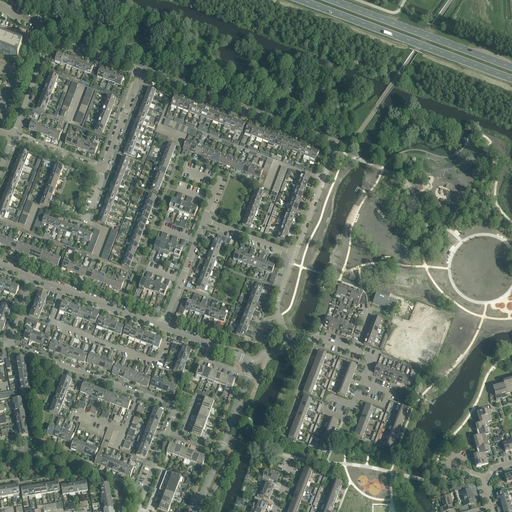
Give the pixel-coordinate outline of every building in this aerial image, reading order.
[(0,52),(19,59),(23,49),(0,40),(0,52)] [(54,56),(51,62),(54,63),(55,61),(61,64),(64,55),(58,53),(57,57),(54,56)] [(64,55),(61,64),(67,66),(70,58),(64,55)] [(73,68),(76,60),(70,58),(67,66),(73,68)] [(78,61),(76,60),(73,68),(79,70),(82,62),(82,61),(78,60),(78,61)] [(84,73),(87,64),(82,62),(79,70),(84,73)] [(87,64),(84,73),(90,75),(90,76),(92,78),(95,70),(93,69),(94,67),(87,64)] [(100,69),(97,77),(103,80),(106,71),(100,69)] [(106,71),(103,80),(109,82),(112,74),(106,71)] [(58,77),(50,74),(48,80),(56,83),(58,77)] [(114,86),(115,84),(118,76),(112,74),(109,82),(108,84),(114,86)] [(121,86),(124,78),(118,76),(115,84),(121,86)] [(46,86),(54,89),(56,83),(48,80),(46,86)] [(43,92),(51,95),(54,89),(46,86),(43,92)] [(155,93),(159,94),(160,92),(156,90),(156,91),(149,88),(146,94),(154,97),(154,96),(155,93)] [(43,92),(41,97),(49,100),(52,102),(54,96),(51,95),(43,92)] [(158,98),(154,96),(154,97),(146,94),(144,100),(151,103),(152,102),(153,99),(157,100),(158,98)] [(115,103),(116,103),(118,99),(108,96),(106,102),(114,105),(115,103)] [(39,103),(47,106),(49,100),(41,97),(39,103)] [(178,98),(178,99),(174,97),(171,105),(177,108),(180,99),(178,98)] [(183,100),(180,99),(177,108),(183,110),(186,102),(183,100)] [(144,100),(142,106),(149,109),(150,108),(151,104),(155,106),(156,104),(152,102),(151,103),(144,100)] [(114,105),(106,102),(103,108),(111,111),(114,105)] [(190,103),(186,102),(183,110),(189,112),(192,104),(190,103)] [(37,109),(45,112),(47,106),(39,103),(37,109)] [(194,105),(192,104),(189,112),(195,114),(198,106),(194,105)] [(149,110),(153,112),(153,110),(150,108),(149,109),(142,106),(140,112),(147,115),(147,114),(149,110)] [(202,107),(202,108),(198,106),(195,114),(201,117),(204,108),(202,107)] [(101,114),(109,117),(111,111),(103,108),(101,114)] [(206,109),(204,108),(201,117),(207,119),(210,111),(206,109)] [(214,112),(213,112),(210,111),(207,119),(212,121),(216,113),(214,112)] [(151,116),(147,114),(147,115),(140,112),(137,118),(145,121),(145,120),(146,116),(150,118),(151,116)] [(218,114),(218,113),(216,113),(212,121),(219,123),(222,115),(218,114)] [(109,117),(101,114),(99,120),(107,123),(109,117)] [(225,116),(225,117),(222,115),(219,123),(224,126),(227,117),(225,116)] [(230,118),(227,117),(224,126),(223,128),(229,131),(233,120),(230,118)] [(149,121),(145,120),(145,121),(137,118),(135,124),(142,127),(143,126),(144,122),(148,124),(149,121)] [(33,119),(29,130),(35,132),(38,124),(39,122),(33,119)] [(97,126),(105,129),(107,123),(99,120),(97,126)] [(237,121),(233,120),(229,131),(235,133),(236,130),(239,122),(237,121)] [(241,123),(242,122),(239,122),(236,130),(242,132),(245,124),(241,123)] [(41,134),(44,126),(38,124),(35,132),(41,134)] [(147,128),(143,126),(142,127),(135,124),(133,130),(140,133),(141,132),(142,128),(146,130),(147,128)] [(248,125),(245,133),(251,136),(254,127),(252,126),(252,127),(248,125)] [(46,137),(50,129),(44,126),(41,134),(46,137)] [(94,131),(103,134),(105,129),(97,126),(94,131)] [(256,129),(256,128),(254,127),(251,136),(257,138),(260,130),(256,129)] [(52,139),(55,131),(50,129),(46,137),(52,139)] [(144,133),(141,132),(140,133),(133,130),(131,136),(138,139),(138,138),(140,134),(144,136),(144,133)] [(264,131),(260,130),(257,138),(263,140),(266,132),(264,131)] [(58,141),(62,133),(55,131),(52,139),(58,141)] [(268,133),(266,132),(263,140),(268,142),(272,134),(268,133)] [(275,136),(272,134),(268,142),(267,145),(273,147),(274,145),(278,136),(276,135),(275,136)] [(68,136),(65,144),(71,146),(74,138),(68,136)] [(141,141),(142,139),(138,138),(138,139),(131,136),(128,142),(136,145),(136,144),(137,140),(141,141)] [(280,137),(278,136),(274,145),(280,147),(283,139),(280,137)] [(77,148),(80,140),(74,138),(71,146),(77,148)] [(287,140),(283,139),(280,147),(287,149),(290,141),(287,140)] [(83,150),(86,142),(80,140),(77,148),(83,150)] [(186,141),(183,149),(187,151),(189,152),(192,144),(186,141)] [(292,142),(290,141),(287,149),(292,151),(295,143),(292,142)] [(89,153),(92,145),(86,142),(83,150),(89,153)] [(133,151),(134,150),(135,146),(139,147),(140,145),(136,144),(136,145),(128,142),(126,148),(133,151)] [(299,144),(299,145),(295,143),(292,151),(298,154),(301,145),(299,144)] [(162,149),(166,151),(166,150),(173,153),(176,147),(175,146),(172,145),(169,144),(168,144),(167,149),(163,147),(162,149)] [(191,153),(195,154),(198,146),(192,144),(189,152),(191,153)] [(95,155),(98,147),(92,145),(89,153),(95,155)] [(303,146),(304,146),(301,145),(298,154),(304,156),(307,148),(303,146)] [(199,155),(199,156),(201,157),(204,148),(198,146),(195,154),(199,155)] [(124,154),(131,156),(133,152),(137,153),(138,151),(134,150),(133,151),(126,148),(124,154)] [(204,148),(201,157),(203,157),(202,158),(206,160),(207,158),(210,150),(204,148)] [(311,149),(307,148),(304,156),(303,159),(309,161),(310,158),(313,150),(311,149)] [(166,150),(166,151),(164,154),(161,153),(160,155),(164,157),(164,156),(171,159),(173,153),(166,150)] [(211,160),(210,160),(213,161),(216,152),(210,150),(207,158),(211,160)] [(310,158),(316,160),(317,158),(318,155),(319,152),(315,151),(313,150),(310,158)] [(29,154),(21,151),(19,156),(27,160),(29,154)] [(215,162),(215,161),(219,163),(222,155),(216,152),(213,161),(215,162)] [(222,164),(222,165),(225,166),(228,157),(222,155),(219,163),(222,164)] [(27,160),(19,156),(16,162),(25,166),(27,160)] [(164,156),(164,157),(162,160),(158,159),(158,161),(161,163),(162,162),(169,164),(171,159),(164,156)] [(129,162),(133,163),(134,161),(130,159),(130,160),(123,157),(120,163),(128,166),(128,165),(129,162)] [(227,166),(230,167),(234,159),(228,157),(225,166),(227,166)] [(234,169),(236,170),(239,161),(234,159),(230,167),(234,169)] [(238,171),(239,170),(242,172),(245,164),(239,161),(236,170),(238,171)] [(25,166),(16,162),(14,168),(22,171),(25,166)] [(162,162),(161,163),(160,166),(156,165),(155,167),(159,168),(167,170),(169,164),(162,162)] [(120,163),(118,169),(125,172),(126,171),(129,173),(132,167),(128,165),(128,166),(120,163)] [(64,167),(56,164),(53,170),(61,173),(64,167)] [(246,173),(246,174),(248,174),(251,166),(245,164),(242,172),(246,173)] [(250,175),(254,176),(257,168),(251,166),(248,174),(250,175)] [(22,171),(14,168),(12,174),(20,177),(22,171)] [(159,168),(158,172),(154,171),(153,173),(157,175),(157,174),(164,176),(167,170),(159,168)] [(258,178),(257,178),(260,179),(260,178),(261,175),(262,173),(263,170),(257,168),(254,176),(258,178)] [(129,173),(126,171),(125,172),(118,169),(116,175),(123,178),(123,177),(125,173),(129,175),(129,173)] [(51,176),(59,179),(61,173),(53,170),(51,176)] [(20,177),(12,174),(10,180),(18,183),(20,177)] [(157,174),(157,175),(155,178),(152,177),(151,179),(155,180),(162,182),(164,176),(157,174)] [(310,177),(302,174),(299,180),(307,183),(309,179),(310,177)] [(127,179),(123,177),(123,178),(116,175),(113,181),(121,184),(121,183),(123,179),(126,181),(127,179)] [(59,179),(51,176),(49,181),(57,185),(59,179)] [(18,183),(10,180),(7,186),(16,189),(18,183)] [(155,180),(153,184),(149,183),(149,185),(152,186),(153,186),(160,188),(162,182),(155,180)] [(306,187),(306,186),(307,183),(299,180),(297,186),(306,189),(306,187)] [(46,187),(55,191),(57,185),(49,181),(46,187)] [(125,184),(121,183),(121,184),(113,181),(111,187),(119,190),(119,189),(120,185),(124,187),(125,184)] [(450,194),(453,190),(445,185),(443,188),(450,194)] [(16,189),(7,186),(5,192),(13,195),(16,189)] [(153,186),(152,186),(151,190),(147,188),(146,191),(150,192),(151,192),(158,194),(160,188),(153,186)] [(304,191),(305,191),(306,189),(297,186),(295,191),(303,195),(304,191)] [(55,191),(46,187),(44,193),(52,197),(55,191)] [(118,191),(122,192),(123,190),(119,189),(119,190),(111,187),(109,193),(116,196),(117,195),(118,191)] [(254,194),(254,193),(253,196),(261,199),(264,193),(256,190),(254,194)] [(302,198),(303,195),(295,191),(293,197),(301,201),(302,198)] [(13,195),(5,192),(3,198),(11,201),(13,195)] [(42,199),(50,202),(52,197),(44,193),(42,199)] [(120,199),(120,196),(117,195),(116,196),(109,193),(107,199),(114,202),(114,201),(116,197),(120,199)] [(173,199),(169,208),(174,210),(181,194),(178,193),(175,200),(173,199)] [(181,194),(174,210),(179,212),(182,203),(180,202),(183,195),(181,194)] [(143,200),(146,201),(147,201),(154,204),(156,198),(149,195),(147,199),(143,198),(143,200)] [(252,198),(253,198),(251,202),(259,205),(261,199),(253,196),(252,198)] [(188,197),(185,204),(182,203),(179,212),(184,214),(190,198),(188,197)] [(300,203),(301,201),(293,197),(290,203),(298,206),(300,203)] [(11,201),(3,198),(1,203),(9,207),(11,201)] [(190,206),(193,199),(190,198),(184,214),(189,215),(192,207),(190,206)] [(40,205),(48,208),(50,202),(42,199),(40,205)] [(118,202),(114,201),(114,202),(107,199),(105,205),(112,207),(114,203),(117,204),(118,202)] [(194,217),(198,209),(200,201),(198,200),(195,208),(192,207),(189,215),(194,217)] [(140,206),(144,207),(152,210),(154,204),(147,201),(146,201),(145,205),(141,204),(140,206)] [(250,205),(249,205),(248,208),(257,211),(259,205),(251,202),(250,205)] [(9,207),(1,203),(0,205),(0,209),(7,213),(9,207)] [(298,210),(297,210),(298,206),(290,203),(288,209),(297,212),(298,210)] [(111,209),(115,210),(116,208),(112,207),(105,205),(102,211),(110,213),(111,209)] [(138,212),(142,213),(150,215),(152,210),(144,207),(143,211),(139,210),(138,212)] [(247,209),(245,213),(247,214),(255,217),(257,211),(248,208),(248,210),(247,209)] [(295,214),(296,215),(297,212),(288,209),(286,215),(294,218),(295,214)] [(108,219),(109,215),(113,216),(114,214),(110,213),(102,211),(100,216),(107,219),(108,219)] [(136,218),(140,219),(147,221),(150,215),(142,213),(140,217),(137,216),(136,218)] [(245,217),(244,220),(253,223),(255,217),(247,214),(245,217)] [(293,222),(294,218),(286,215),(284,221),(292,224),(293,222)] [(48,230),(49,226),(48,226),(51,219),(45,216),(45,217),(43,220),(42,223),(47,225),(45,229),(48,230)] [(98,223),(105,225),(107,221),(111,222),(111,220),(108,219),(107,219),(100,216),(98,223)] [(53,232),(55,228),(54,228),(57,221),(51,219),(48,226),(49,226),(53,227),(51,231),(53,232)] [(134,224),(137,225),(138,224),(145,227),(147,221),(140,219),(138,223),(134,222),(134,224)] [(242,222),(241,224),(242,225),(242,226),(250,229),(252,225),(254,226),(255,224),(253,223),(244,220),(243,221),(242,222)] [(291,226),(292,224),(284,221),(281,220),(279,226),(281,227),(290,230),(291,226)] [(59,234),(61,230),(60,230),(63,223),(57,221),(54,228),(55,228),(59,230),(57,234),(59,234)] [(65,237),(67,233),(66,232),(69,225),(63,223),(60,230),(61,230),(65,232),(63,236),(65,237)] [(138,224),(137,225),(136,229),(132,227),(131,230),(135,231),(136,230),(143,233),(145,227),(138,224)] [(71,239),(73,235),(72,235),(75,228),(69,225),(66,232),(67,233),(71,234),(69,238),(71,239)] [(289,234),(288,234),(290,230),(281,227),(279,233),(288,236),(289,234)] [(77,241),(79,237),(78,237),(81,230),(75,228),(72,235),(73,235),(77,237),(75,240),(77,241)] [(82,239),(81,243),(83,243),(85,240),(84,239),(87,232),(81,230),(78,237),(79,237),(82,239)] [(136,230),(135,231),(134,235),(130,233),(129,236),(133,237),(133,236),(141,239),(143,233),(136,230)] [(91,238),(92,235),(93,234),(87,232),(84,239),(85,240),(90,242),(90,241),(91,238)] [(157,239),(153,250),(158,252),(165,233),(163,232),(160,240),(157,239)] [(165,242),(168,234),(165,233),(158,252),(163,254),(168,243),(165,242)] [(277,239),(285,242),(286,238),(287,238),(288,236),(279,233),(277,239)] [(133,236),(133,237),(132,241),(128,239),(127,241),(131,243),(131,242),(138,245),(141,239),(133,236)] [(173,236),(170,244),(168,243),(163,254),(168,256),(169,253),(175,237),(173,236)] [(175,246),(178,238),(175,237),(169,253),(174,255),(177,247),(175,246)] [(8,239),(5,247),(10,249),(14,241),(8,239)] [(173,257),(178,259),(181,252),(183,249),(182,248),(185,241),(183,240),(180,247),(177,247),(174,255),(173,257)] [(208,240),(207,242),(221,248),(224,249),(226,244),(224,243),(221,242),(219,241),(216,240),(215,240),(213,243),(208,240)] [(14,241),(10,249),(16,251),(19,243),(14,241)] [(131,242),(131,243),(129,247),(125,245),(125,248),(128,249),(129,248),(136,251),(138,245),(131,242)] [(206,245),(212,247),(211,249),(219,252),(221,248),(207,242),(206,245)] [(19,243),(16,251),(22,253),(25,245),(19,243)] [(25,245),(22,253),(28,256),(31,247),(25,245)] [(31,247),(28,256),(34,258),(37,250),(31,247)] [(241,247),(239,252),(236,251),(233,259),(238,261),(243,247),(241,247)] [(128,249),(127,253),(123,251),(122,253),(126,255),(127,254),(134,257),(136,251),(129,248),(128,249)] [(37,250),(34,258),(40,260),(43,252),(37,250)] [(251,250),(249,256),(246,255),(243,263),(248,265),(253,251),(251,250)] [(259,254),(260,254),(258,259),(255,258),(252,267),(257,268),(263,252),(260,251),(259,254)] [(43,252),(40,260),(46,262),(49,254),(43,252)] [(203,254),(208,256),(207,259),(215,262),(217,257),(203,252),(203,254)] [(262,261),(266,253),(263,252),(257,268),(262,270),(265,262),(262,261)] [(49,254),(46,262),(52,265),(55,256),(49,254)] [(127,254),(126,255),(125,259),(121,257),(120,259),(124,261),(124,260),(132,263),(134,257),(127,254)] [(58,267),(61,259),(55,256),(52,265),(58,267)] [(270,257),(268,263),(265,262),(262,270),(267,272),(272,258),(270,258),(270,257)] [(272,265),(274,259),(272,258),(267,272),(272,274),(273,271),(274,268),(275,266),(272,265)] [(65,260),(62,268),(68,271),(71,263),(65,260)] [(122,266),(129,269),(132,263),(124,260),(124,261),(122,266)] [(199,264),(205,266),(204,269),(212,272),(214,267),(200,262),(199,264)] [(71,263),(68,271),(74,273),(77,265),(71,263)] [(77,265),(74,273),(79,275),(83,267),(77,265)] [(83,267),(79,275),(85,277),(88,269),(83,267)] [(88,269),(85,277),(91,280),(94,271),(88,269)] [(94,271),(91,280),(97,282),(100,274),(94,271)] [(195,273),(201,275),(200,278),(208,281),(210,276),(196,271),(195,273)] [(148,272),(145,279),(142,279),(138,289),(143,291),(144,289),(150,273),(148,272)] [(150,282),(153,274),(150,273),(144,289),(149,291),(152,282),(150,282)] [(100,274),(97,282),(103,284),(106,276),(100,274)] [(106,276),(103,284),(109,286),(112,278),(106,276)] [(158,276),(155,283),(152,282),(149,291),(154,293),(160,277),(158,276)] [(160,285),(163,278),(160,277),(154,293),(159,295),(162,286),(160,285)] [(112,278),(109,286),(115,289),(118,280),(112,278)] [(121,291),(124,283),(118,280),(115,289),(121,291)] [(168,280),(165,287),(162,286),(159,295),(164,297),(167,291),(167,288),(169,283),(170,281),(168,280)] [(197,285),(196,288),(204,291),(206,286),(193,280),(192,283),(197,285)] [(414,281),(402,312),(404,312),(403,315),(412,319),(420,297),(430,301),(434,289),(414,281)] [(10,293),(13,284),(8,282),(4,291),(10,293)] [(16,296),(19,287),(13,284),(10,293),(16,296)] [(253,286),(251,291),(252,291),(266,297),(269,298),(270,295),(267,294),(267,295),(261,292),(263,290),(260,289),(255,287),(253,286)] [(339,286),(336,295),(341,297),(344,288),(339,286)] [(389,299),(390,295),(378,290),(373,303),(386,307),(386,306),(388,307),(386,311),(391,313),(393,309),(395,310),(398,302),(389,299)] [(252,291),(251,296),(259,299),(260,297),(268,300),(269,298),(266,297),(252,291)] [(47,296),(38,293),(36,299),(45,302),(47,296)] [(361,296),(362,295),(358,293),(354,302),(362,305),(364,298),(361,296)] [(193,296),(191,301),(188,300),(188,302),(187,305),(186,307),(185,309),(190,310),(195,297),(193,296)] [(263,304),(258,302),(259,299),(251,296),(249,301),(263,306),(263,304)] [(34,304),(43,308),(45,302),(36,299),(34,304)] [(203,300),(201,305),(198,304),(195,312),(200,314),(205,300),(203,300)] [(63,302),(60,311),(66,313),(69,304),(63,302)] [(212,303),(210,309),(207,308),(204,316),(209,318),(214,304),(212,303)] [(3,304),(0,310),(9,313),(11,308),(12,308),(12,307),(3,304)] [(32,310),(41,314),(43,308),(34,304),(32,310)] [(69,304),(66,313),(72,315),(75,306),(69,304)] [(214,310),(217,305),(214,304),(209,318),(214,320),(217,311),(214,310)] [(75,306),(72,315),(78,318),(81,309),(75,306)] [(260,314),(254,312),(255,309),(247,306),(245,310),(259,316),(260,314)] [(222,307),(220,312),(217,311),(214,320),(219,321),(224,308),(222,307)] [(225,319),(227,315),(224,314),(226,308),(224,308),(219,321),(224,323),(225,319)] [(81,309),(78,318),(84,320),(87,311),(81,309)] [(0,310),(0,316),(7,319),(9,313),(0,310)] [(29,317),(38,320),(41,314),(32,310),(29,317)] [(440,319),(436,330),(451,336),(453,331),(454,331),(460,317),(455,315),(456,314),(447,310),(447,312),(442,310),(438,319),(440,319)] [(87,311),(84,320),(89,322),(93,313),(87,311)] [(95,324),(99,315),(93,313),(89,322),(95,324)] [(242,320),(255,325),(256,323),(251,321),(252,318),(243,315),(242,320)] [(328,317),(324,326),(329,327),(332,318),(328,317)] [(383,320),(374,317),(372,322),(381,325),(383,320)] [(100,318),(97,326),(103,329),(106,320),(100,318)] [(338,331),(342,320),(338,318),(337,320),(333,329),(338,331)] [(106,320),(103,329),(109,331),(112,322),(106,320)] [(342,320),(338,331),(342,332),(346,323),(347,321),(342,320)] [(112,322),(109,331),(115,333),(118,324),(112,322)] [(347,334),(350,325),(346,323),(342,332),(347,334)] [(121,336),(124,327),(118,324),(115,333),(121,336)] [(25,335),(24,338),(30,341),(33,332),(34,329),(35,330),(36,326),(34,325),(33,329),(25,326),(22,334),(25,335)] [(253,333),(247,331),(248,328),(240,325),(238,330),(252,335),(253,333)] [(352,336),(355,327),(350,325),(347,334),(352,336)] [(126,326),(123,335),(129,337),(132,328),(126,326)] [(132,328),(129,337),(135,339),(138,330),(132,328)] [(138,330),(135,339),(141,342),(144,333),(138,330)] [(236,335),(244,338),(245,335),(251,337),(252,335),(238,330),(236,335)] [(36,343),(39,334),(33,332),(30,341),(36,343)] [(144,333),(141,342),(147,344),(150,335),(144,333)] [(42,345),(45,336),(39,334),(36,343),(42,345)] [(150,335),(147,344),(152,346),(156,337),(150,335)] [(48,347),(51,339),(45,336),(42,345),(48,347)] [(159,348),(162,340),(156,337),(152,346),(159,348)] [(434,340),(432,345),(439,348),(440,349),(442,343),(434,340)] [(52,341),(49,350),(55,352),(58,343),(52,341)] [(61,355),(64,346),(58,343),(55,352),(61,355)] [(432,345),(430,351),(438,354),(440,349),(439,348),(432,345)] [(67,357),(70,348),(64,346),(61,355),(67,357)] [(191,351),(180,346),(177,353),(180,353),(189,357),(191,351)] [(72,359),(76,350),(70,348),(67,357),(72,359)] [(78,361),(82,352),(76,350),(72,359),(78,361)] [(430,351),(428,357),(436,360),(438,354),(430,351)] [(84,364),(88,355),(82,352),(78,361),(84,364)] [(326,355),(318,352),(317,357),(324,360),(326,355)] [(90,353),(87,362),(93,365),(96,356),(90,353)] [(189,357),(180,353),(178,359),(187,363),(189,357)] [(99,367),(102,358),(96,356),(93,365),(99,367)] [(315,362),(323,365),(324,360),(317,357),(315,362)] [(428,357),(425,362),(426,362),(434,365),(436,360),(428,357)] [(105,369),(108,360),(102,358),(99,367),(105,369)] [(187,363),(178,359),(175,365),(184,368),(187,363)] [(111,371),(114,363),(108,360),(105,369),(111,371)] [(313,367),(321,370),(323,365),(315,362),(313,367)] [(426,362),(423,368),(432,371),(434,365),(426,362)] [(357,367),(349,364),(347,369),(355,372),(357,367)] [(378,364),(374,373),(379,375),(382,366),(378,364)] [(115,365),(112,374),(118,376),(121,367),(115,365)] [(173,371),(182,375),(184,368),(175,365),(173,371)] [(200,365),(196,376),(202,378),(206,368),(200,365)] [(124,378),(127,370),(121,367),(118,376),(124,378)] [(311,372),(319,375),(321,370),(313,367),(311,372)] [(208,380),(212,370),(206,368),(202,378),(208,380)] [(345,374),(353,377),(355,372),(347,369),(345,374)] [(130,381),(133,372),(127,370),(124,378),(130,381)] [(214,382),(218,372),(212,370),(208,380),(214,382)] [(136,383),(139,374),(133,372),(130,381),(136,383)] [(220,385),(224,374),(218,372),(214,382),(220,385)] [(319,375),(311,372),(309,377),(317,380),(319,375)] [(142,385),(145,376),(139,374),(136,383),(142,385)] [(226,387),(230,377),(224,374),(220,385),(226,387)] [(343,379),(351,382),(353,377),(345,374),(343,379)] [(72,380),(63,376),(61,382),(70,386),(72,380)] [(148,388),(151,379),(145,376),(142,385),(148,388)] [(410,387),(414,378),(409,376),(406,385),(410,387)] [(153,377),(150,386),(156,389),(159,380),(153,377)] [(230,377),(226,387),(232,389),(236,379),(230,377)] [(317,380),(309,377),(307,382),(315,385),(317,380)] [(351,382),(343,379),(341,384),(349,387),(351,382)] [(162,391),(165,382),(159,380),(156,389),(162,391)] [(503,382),(504,385),(506,393),(511,392),(508,380),(503,382)] [(70,386),(61,382),(58,388),(67,392),(70,386)] [(168,393),(171,384),(165,382),(162,391),(168,393)] [(315,385),(307,382),(305,387),(313,391),(315,385)] [(84,383),(80,392),(86,394),(90,386),(84,383)] [(174,395),(177,387),(171,384),(168,393),(174,395)] [(349,387),(341,384),(339,389),(347,392),(349,387)] [(498,386),(502,399),(507,397),(506,393),(504,385),(498,386)] [(90,386),(86,394),(92,397),(95,388),(90,386)] [(494,394),(496,400),(502,399),(498,386),(493,388),(493,389),(494,394)] [(303,393),(311,396),(313,391),(305,387),(303,393)] [(67,392),(58,388),(56,394),(65,398),(67,392)] [(95,388),(92,397),(98,399),(102,390),(95,388)] [(337,394),(345,397),(347,392),(339,389),(337,394)] [(102,390),(98,399),(104,401),(107,392),(102,390)] [(107,392),(104,401),(110,403),(113,395),(107,392)] [(65,398),(56,394),(54,400),(63,404),(65,398)] [(113,395),(110,403),(116,406),(119,397),(113,395)] [(119,397),(116,406),(122,408),(125,399),(119,397)] [(312,400),(304,397),(302,402),(310,405),(312,400)] [(22,398),(13,400),(14,406),(23,405),(22,398)] [(214,402),(204,398),(202,404),(212,408),(214,402)] [(128,410),(131,401),(125,399),(122,408),(128,410)] [(63,404),(54,400),(52,406),(61,409),(63,404)] [(300,407),(308,410),(310,405),(302,402),(300,407)] [(212,408),(202,404),(200,410),(210,414),(212,408)] [(374,408),(366,405),(364,410),(372,413),(374,408)] [(49,412),(58,415),(61,409),(52,406),(49,412)] [(408,409),(400,406),(398,412),(406,415),(408,409)] [(298,412),(306,415),(308,410),(300,407),(298,412)] [(163,412),(154,408),(152,414),(161,418),(163,412)] [(210,414),(200,410),(197,416),(207,420),(210,414)] [(362,415),(370,418),(372,413),(364,410),(362,415)] [(489,410),(477,413),(478,419),(490,416),(491,415),(489,410)] [(296,417),(304,420),(306,415),(298,412),(296,417)] [(396,417),(404,420),(406,415),(398,412),(396,417)] [(161,418),(152,414),(150,420),(159,424),(161,418)] [(360,420),(368,423),(370,418),(362,415),(360,420)] [(207,420),(197,416),(195,422),(205,426),(207,420)] [(492,421),(490,416),(478,419),(480,424),(487,422),(492,421)] [(304,420),(296,417),(294,422),(302,425),(304,420)] [(394,422),(402,425),(404,420),(396,417),(394,422)] [(338,421),(330,418),(328,423),(336,426),(338,421)] [(159,424),(150,420),(147,426),(156,430),(159,424)] [(368,423),(360,420),(358,425),(366,428),(368,423)] [(205,426),(195,422),(193,427),(203,431),(205,426)] [(302,425),(294,422),(292,427),(300,430),(302,425)] [(392,427),(400,430),(402,425),(394,422),(392,427)] [(480,424),(475,426),(477,431),(488,428),(487,422),(480,424)] [(326,429),(334,432),(336,426),(328,423),(326,429)] [(65,441),(68,432),(69,429),(70,429),(72,426),(69,425),(67,424),(65,431),(62,430),(59,439),(65,441)] [(50,425),(47,434),(53,437),(56,428),(50,425)] [(366,428),(358,425),(356,430),(364,433),(367,435),(368,432),(365,431),(366,428)] [(156,430),(147,426),(145,432),(154,435),(156,430)] [(191,434),(201,438),(203,431),(193,427),(191,434)] [(300,430),(292,427),(290,432),(298,435),(300,430)] [(400,430),(392,427),(390,432),(398,435),(400,430)] [(56,428),(53,437),(59,439),(62,430),(56,428)] [(485,435),(491,433),(489,428),(488,428),(477,431),(478,437),(485,435)] [(324,434),(332,437),(334,432),(326,429),(324,434)] [(354,436),(362,439),(364,433),(356,430),(354,436)] [(154,435),(145,432),(143,431),(141,437),(143,438),(152,441),(154,435)] [(71,444),(74,435),(68,432),(65,441),(71,444)] [(288,437),(296,440),(298,435),(290,432),(288,437)] [(398,435),(390,432),(388,437),(396,440),(398,435)] [(332,437),(324,434),(323,439),(330,442),(332,437)] [(478,437),(473,438),(475,444),(487,440),(485,435),(478,437)] [(396,440),(388,437),(387,442),(394,445),(396,440)] [(152,441),(143,438),(141,444),(150,447),(152,441)] [(330,442),(323,439),(321,444),(329,447),(330,442)] [(74,440),(71,449),(77,451),(80,442),(74,440)] [(487,440),(475,444),(477,449),(488,446),(487,440)] [(83,453),(86,444),(80,442),(77,451),(83,453)] [(170,442),(167,453),(173,455),(177,445),(170,442)] [(385,447),(393,450),(394,445),(387,442),(385,447)] [(150,447),(141,444),(138,443),(136,449),(138,450),(147,453),(150,447)] [(86,444),(83,453),(89,456),(92,447),(86,444)] [(319,449),(327,452),(329,447),(321,444),(319,449)] [(177,445),(173,455),(179,457),(183,447),(177,445)] [(485,453),(491,451),(489,446),(488,446),(477,449),(478,455),(485,453)] [(94,458),(98,449),(92,447),(89,456),(94,458)] [(183,447),(179,457),(184,460),(188,449),(183,447)] [(147,453),(138,450),(136,449),(133,455),(145,459),(147,453)] [(188,449),(184,460),(190,462),(194,452),(188,449)] [(194,452),(190,462),(196,464),(200,454),(194,452)] [(478,455),(473,456),(475,462),(487,458),(485,453),(478,455)] [(98,454),(95,463),(101,466),(104,457),(98,454)] [(105,454),(104,457),(101,466),(107,468),(110,459),(111,456),(105,454)] [(202,466),(206,456),(200,454),(196,464),(202,466)] [(476,467),(488,464),(487,458),(475,462),(476,467)] [(110,459),(107,468),(112,470),(116,461),(110,459)] [(116,461),(112,470),(118,472),(122,463),(116,461)] [(122,463),(118,472),(124,475),(128,466),(122,463)] [(130,477),(134,468),(128,466),(124,475),(130,477)] [(262,479),(264,479),(269,481),(270,478),(277,481),(279,474),(266,469),(262,479)] [(312,472),(304,469),(302,474),(310,477),(312,472)] [(181,478),(171,474),(169,480),(179,484),(181,478)] [(300,479),(308,482),(310,477),(302,474),(300,479)] [(262,482),(264,483),(262,489),(271,493),(274,486),(269,485),(270,482),(269,481),(264,479),(262,482)] [(298,484),(306,487),(308,482),(300,479),(298,484)] [(166,486),(177,490),(179,484),(169,480),(166,486)] [(342,483),(334,480),(332,485),(340,488),(342,483)] [(60,492),(59,482),(52,483),(54,493),(60,492)] [(88,491),(86,482),(80,483),(81,492),(88,491)] [(109,483),(99,485),(101,492),(110,490),(109,483)] [(296,489),(304,492),(306,487),(298,484),(296,489)] [(20,494),(18,485),(12,486),(14,495),(20,494)] [(61,486),(63,495),(69,494),(67,485),(61,486)] [(331,490),(338,493),(340,488),(332,485),(331,490)] [(164,492),(174,496),(177,490),(166,486),(164,492)] [(258,495),(256,498),(261,500),(263,500),(264,497),(269,499),(271,493),(262,489),(259,495),(258,495)] [(294,494),(302,497),(304,492),(296,489),(294,494)] [(470,489),(461,492),(465,506),(474,503),(473,499),(474,499),(472,492),(471,492),(470,489)] [(329,495),(337,498),(338,493),(331,490),(329,495)] [(508,496),(507,491),(496,494),(497,499),(498,500),(499,499),(506,497),(507,496),(508,496)] [(162,498),(172,501),(174,496),(164,492),(162,498)] [(302,497),(294,494),(293,499),(301,502),(302,497)] [(327,501),(335,504),(337,498),(329,495),(327,501)] [(450,495),(439,498),(442,507),(440,508),(440,511),(444,511),(454,509),(450,495)] [(254,500),(255,501),(253,507),(264,511),(267,505),(260,503),(261,500),(256,498),(255,497),(254,500)] [(160,504),(170,507),(172,501),(162,498),(160,504)] [(301,502),(293,499),(291,504),(299,507),(301,502)] [(335,504),(327,501),(325,506),(333,509),(335,504)]
